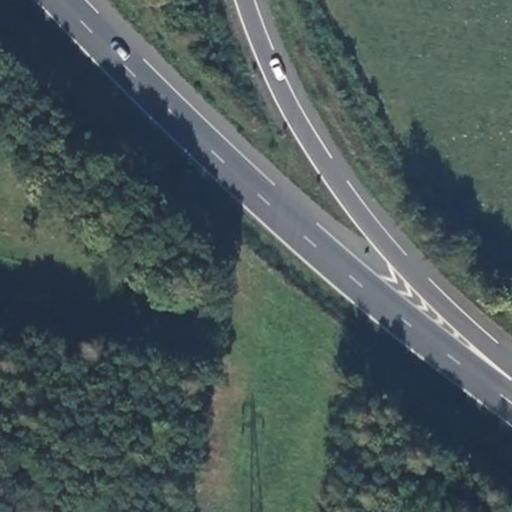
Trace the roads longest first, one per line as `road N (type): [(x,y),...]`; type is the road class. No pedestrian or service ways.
road 1 (trunk): [(509,401),(256,193),(64,0)]
road 2 (trunk): [(509,401),(473,339),(415,283),(318,151),(245,0)]
